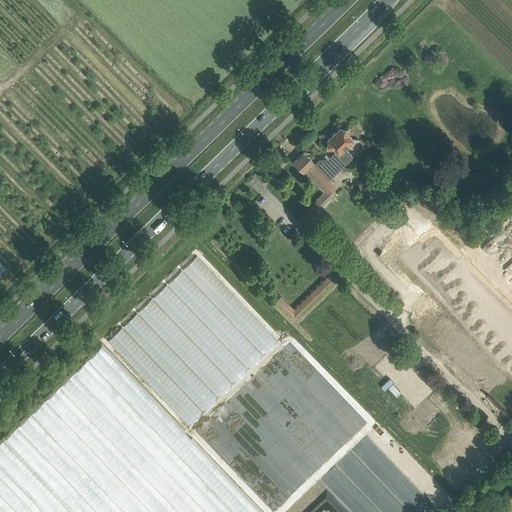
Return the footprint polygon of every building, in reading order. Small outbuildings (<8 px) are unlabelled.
[(327,148),(334,148),(335,150),(327,158),(319,159),(315,163),(304,152),(294,162),(295,163),(304,171),(324,192),(328,195),(336,187),(337,186),(330,179),(347,163),(347,164),(354,158),(346,150),(345,149),(354,140),(357,140),(357,139),(357,133),(353,129),(340,128),(328,140),(327,148)] [(376,206),(369,198),(362,204),(370,212),(376,206)] [(444,228),(408,264),(465,320),(500,284),(444,228)] [(199,258),(109,343),(190,428),(280,343),(199,258)] [(511,268),(503,277),(511,286),(511,268)] [(282,294),(278,298),(294,315),(303,306),(299,302),(294,307),(282,294)] [(511,302),(480,335),(511,366),(511,302)] [(475,321),(464,331),(470,338),(481,328),(475,321)] [(387,336),(369,354),(381,365),(398,347),(387,336)] [(461,351),(488,379),(499,369),(472,340),(461,351)] [(261,511),(102,344),(0,441),(0,511),(261,511)] [(439,388),(421,406),(433,417),(450,400),(439,388)]
